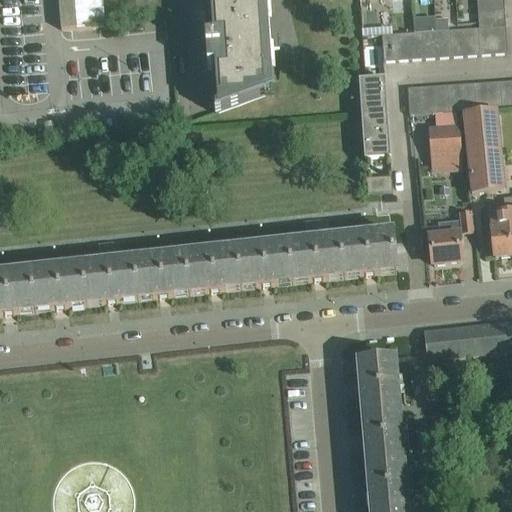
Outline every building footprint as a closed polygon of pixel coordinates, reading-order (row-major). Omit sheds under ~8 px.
[(102,0),(58,0),(61,31),(105,27),(102,0)] [(203,0),(206,45),(208,71),(212,70),(215,115),(274,94),(271,50),(279,50),(279,47),(278,47),(278,38),(270,39),(267,0),(203,0)] [(504,2),(477,4),(478,17),(505,16),(504,2)] [(505,16),(478,17),(479,30),(488,30),(506,29),(505,16)] [(447,20),(434,21),(435,33),(448,33),(447,20)] [(506,29),(488,30),(490,57),(507,55),(506,29)] [(488,30),(479,30),(475,31),(477,57),(490,57),(488,30)] [(475,31),(462,32),(463,58),(477,57),(475,31)] [(463,58),(462,32),(448,33),(450,59),(463,58)] [(437,60),(435,33),(422,34),(424,61),(437,60)] [(448,33),(435,33),(437,60),(450,59),(448,33)] [(422,34),(408,35),(410,62),(424,61),(422,34)] [(408,35),(395,36),(397,63),(410,62),(408,35)] [(382,37),(384,64),(397,63),(395,36),(382,37)] [(385,81),(365,82),(368,120),(362,121),(365,162),(390,161),(385,81)] [(511,110),(511,83),(502,84),(504,111),(511,110)] [(504,111),(502,84),(488,85),(490,112),(504,111)] [(488,85),(475,86),(477,112),(490,112),(488,85)] [(475,86),(461,87),(463,113),(477,112),(475,86)] [(463,113),(461,87),(448,88),(450,114),(463,113)] [(450,114),(448,88),(434,89),(436,115),(450,114)] [(423,116),(421,89),(408,90),(409,117),(423,116)] [(434,89),(421,89),(423,116),(436,115),(434,89)] [(504,193),(496,114),(464,117),(471,196),(504,193)] [(459,129),(428,131),(430,159),(461,157),(459,129)] [(392,178),(367,180),(368,196),(393,194),(392,178)] [(492,232),(493,240),(495,260),(511,258),(511,199),(503,201),(505,216),(491,218),(493,232),(492,232)] [(461,264),(458,237),(474,236),(472,215),(460,216),(460,223),(439,226),(440,238),(430,240),(433,267),(461,264)] [(289,246),(293,286),(345,280),(341,240),(322,242),(319,222),(304,224),(307,244),(289,246)] [(341,240),(345,280),(396,275),(392,235),(341,240)] [(82,268),(87,308),(138,303),(134,263),(115,265),(113,245),(98,246),(100,266),(82,268)] [(237,251),(242,292),(293,286),(289,246),(237,251)] [(186,257),(190,297),(242,292),(237,251),(186,257)] [(134,263),(138,303),(190,297),(186,257),(134,263)] [(30,274),(35,314),(87,308),(82,268),(30,274)] [(0,317),(35,314),(30,274),(0,277),(0,317)] [(511,348),(510,326),(496,328),(499,356),(511,354),(511,348)] [(496,328),(482,329),(485,357),(499,356),(496,328)] [(482,329),(468,331),(471,359),(485,357),(482,329)] [(471,359),(468,331),(454,332),(457,360),(471,359)] [(454,332),(440,334),(443,362),(457,360),(454,332)] [(443,362),(440,334),(426,335),(429,363),(443,362)] [(362,416),(400,413),(395,362),(358,366),(362,416)] [(404,463),(400,413),(362,416),(366,466),(404,463)] [(408,511),(404,463),(366,466),(370,511),(408,511)]
